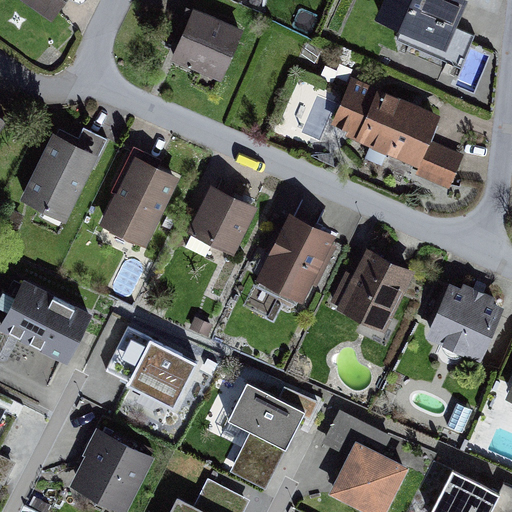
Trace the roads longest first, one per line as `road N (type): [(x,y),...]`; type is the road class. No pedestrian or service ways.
road 1 (residential): [(477,251),(116,94),(94,77)]
road 2 (residential): [(477,251),(495,205),(511,61)]
